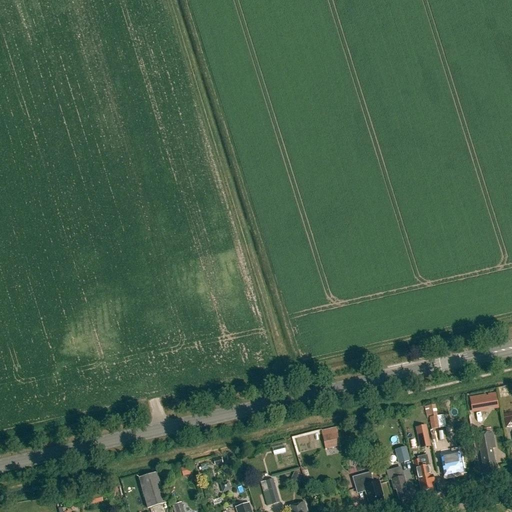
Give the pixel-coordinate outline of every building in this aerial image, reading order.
[(472,413),(489,411),(486,395),(469,398),(472,413)] [(432,429),(440,428),(438,416),(430,417),(432,429)] [(324,444),(339,440),(336,428),(321,431),(324,444)] [(484,473),(496,471),(494,460),(495,459),(495,454),(493,453),(492,447),(496,446),(494,432),(490,433),(490,431),(478,433),(484,473)] [(414,447),(430,444),(428,433),(412,435),(414,447)] [(392,466),(406,462),(402,445),(394,447),(395,453),(389,454),(392,466)] [(440,450),(443,461),(442,461),(444,474),(463,471),(460,459),(459,459),(458,451),(449,452),(448,447),(444,448),(444,449),(440,450)] [(419,477),(421,490),(433,488),(432,482),(434,481),(432,474),(431,474),(429,464),(421,466),(419,458),(413,459),(416,478),(419,477)] [(371,471),(353,476),(357,490),(365,488),(369,501),(370,501),(371,506),(385,502),(382,495),(384,494),(380,480),(374,482),(371,471)] [(139,477),(148,508),(166,503),(157,472),(139,477)] [(407,496),(405,487),(407,486),(404,475),(391,479),(394,490),(397,489),(399,498),(407,496)] [(266,482),(272,505),(280,503),(273,480),(266,482)] [(90,503),(103,502),(102,493),(89,494),(90,503)] [(307,511),(308,511),(305,501),(286,507),(287,511),(307,511)] [(251,511),(249,502),(236,506),(237,511),(251,511)] [(174,506),(175,511),(183,511),(181,503),(174,506)]
